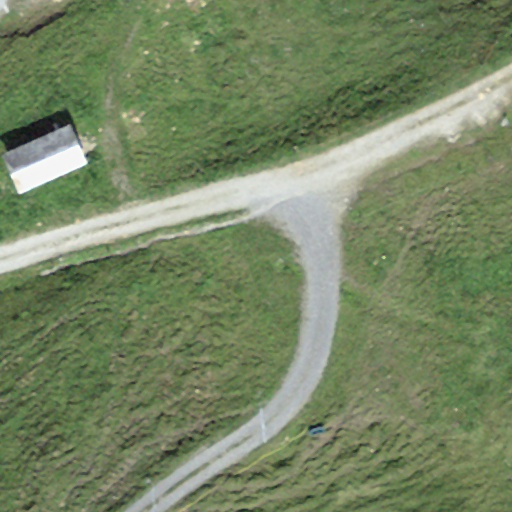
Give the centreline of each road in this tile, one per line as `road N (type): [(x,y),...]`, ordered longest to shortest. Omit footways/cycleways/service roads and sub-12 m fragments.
road 1 (track): [(141,511),(354,289),(324,198)]
road 2 (track): [(324,198),(0,263)]
road 3 (track): [(324,198),(511,100)]
